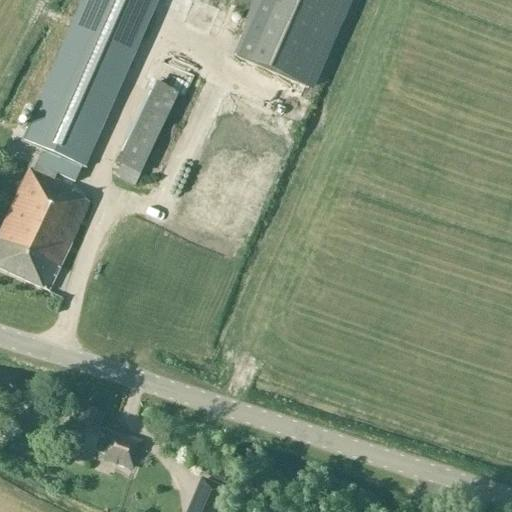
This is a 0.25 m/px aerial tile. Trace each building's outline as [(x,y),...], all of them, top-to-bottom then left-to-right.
[(27,163),(35,147),(42,150),(32,172),(28,170),(0,231),(0,271),(48,293),(88,204),(71,196),(73,191),(52,181),(62,159),(80,167),(135,46),(138,48),(158,0),(87,0),(23,142),(11,136),(4,153),(27,163)] [(259,0),(234,57),(307,89),(346,0),(259,0)] [(116,164),(121,167),(116,179),(134,187),(178,94),(154,82),(116,164)] [(234,128),(184,247),(207,257),(254,147),(248,144),(252,136),(234,128)] [(232,247),(250,254),(277,182),(259,175),(232,247)] [(121,216),(117,226),(136,232),(139,223),(121,216)] [(126,255),(128,244),(109,241),(107,251),(126,255)] [(166,285),(160,304),(168,306),(161,327),(176,332),(189,293),(166,285)] [(72,419),(65,439),(64,442),(108,457),(107,460),(132,468),(140,443),(107,432),(107,431),(100,429),(100,428),(72,419)] [(214,511),(224,491),(202,481),(188,511),(214,511)]
